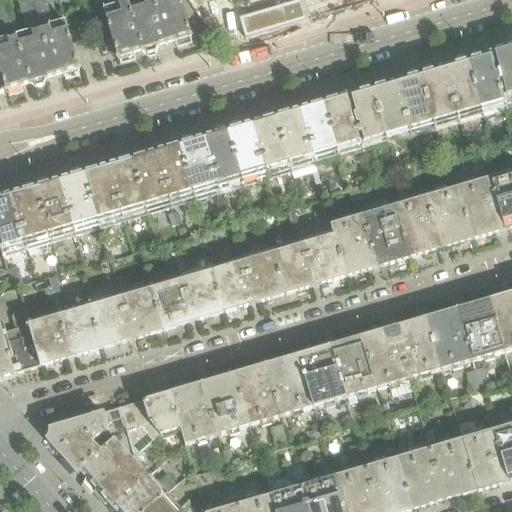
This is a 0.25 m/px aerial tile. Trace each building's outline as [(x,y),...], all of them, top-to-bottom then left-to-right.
[(15,32),(5,0),(0,0),(0,30),(4,43),(0,43),(0,73),(6,94),(30,87),(17,40),(9,42),(7,35),(15,32)] [(31,28),(41,25),(33,0),(17,0),(27,35),(17,38),(17,40),(30,87),(31,87),(35,90),(36,91),(44,88),(46,83),(58,79),(43,32),(33,35),(31,28)] [(43,32),(58,79),(79,72),(71,44),(66,25),(65,23),(54,26),(46,0),(33,0),(41,25),(47,23),(49,30),(43,32)] [(142,54),(128,4),(120,7),(118,0),(110,0),(113,9),(103,12),(113,44),(118,61),(142,54)] [(158,49),(170,46),(156,0),(138,0),(139,1),(128,4),(142,54),(143,54),(147,57),(147,58),(156,55),(158,50),(158,49)] [(156,0),(170,46),(191,39),(188,27),(179,0),(156,0)] [(291,27),(285,7),(239,20),(245,40),(291,27)] [(511,51),(504,53),(499,53),(495,56),(492,57),(505,100),(511,97),(511,51)] [(506,105),(505,100),(492,57),(482,60),(477,57),(472,59),(469,64),(468,64),(482,112),(506,105)] [(482,112),(468,64),(467,64),(462,62),(456,63),(454,68),(434,74),(429,71),(424,73),(421,78),(436,125),(482,112)] [(386,139),(436,125),(421,78),(419,78),(414,76),(409,77),(406,82),(386,88),(381,85),(376,87),(373,92),(386,139)] [(386,139),(373,92),(371,92),(366,90),(361,91),(358,96),(347,99),(361,145),(361,147),(365,145),(386,139)] [(359,145),(361,145),(347,99),(338,102),(333,99),(328,101),(325,106),(323,106),(337,152),(359,145)] [(290,166),(337,152),(323,106),(318,104),(313,105),(310,110),(290,116),(285,113),(280,115),(277,120),(276,120),(290,166)] [(290,166),(276,120),(275,120),(270,118),(265,119),(262,124),(242,130),(237,127),(232,129),(229,134),(227,135),(241,180),(290,166)] [(241,180),(227,135),(222,132),(217,133),(214,138),(194,144),(189,141),(184,143),(181,148),(180,148),(194,194),(241,180)] [(412,144),(416,158),(422,156),(418,142),(412,144)] [(146,208),(194,194),(180,148),(179,149),(174,146),(169,148),(166,153),(146,158),(141,156),(136,157),(133,162),(132,162),(146,208)] [(491,164),(487,152),(481,154),(485,166),(491,164)] [(146,208),(132,162),(131,163),(126,160),(121,162),(118,167),(98,172),(93,170),(88,171),(85,176),(84,177),(98,222),(146,208)] [(459,172),(455,162),(450,164),(453,174),(459,172)] [(321,185),(317,173),(312,174),(316,187),(321,185)] [(385,173),(372,177),(374,185),(388,181),(385,173)] [(98,222),(84,177),(83,177),(78,174),(73,176),(70,181),(50,187),(45,184),(40,185),(37,190),(36,191),(50,237),(98,222)] [(511,231),(511,174),(457,191),(472,243),(511,231)] [(421,183),(425,195),(430,193),(426,181),(421,183)] [(425,195),(421,183),(416,184),(420,197),(425,195)] [(4,250),(50,237),(36,191),(35,191),(30,188),(25,190),(22,195),(2,201),(0,199),(0,246),(1,251),(4,250)] [(356,192),(359,203),(365,202),(361,191),(361,190),(356,192)] [(409,261),(472,243),(457,191),(394,209),(409,261)] [(359,203),(356,192),(350,193),(354,205),(359,203)] [(230,212),(226,200),(222,201),(221,201),(225,213),(230,212)] [(225,213),(221,201),(217,202),(220,214),(225,213)] [(409,261),(394,209),(331,228),(334,238),(346,280),(409,261)] [(301,238),(298,225),(294,210),(288,212),(293,227),(296,239),(301,238)] [(173,215),(177,228),(182,226),(178,214),(173,215)] [(177,228),(173,215),(168,217),(172,229),(177,228)] [(306,236),(302,224),(298,225),(301,238),(302,237),(306,236)] [(286,297),(346,280),(334,238),(273,256),(286,297)] [(245,253),(242,242),(236,244),(240,255),(245,253)] [(173,253),(171,246),(160,249),(162,256),(173,253)] [(225,315),(286,297),(273,256),(213,273),(225,315)] [(184,273),(180,260),(176,262),(179,274),(184,273)] [(84,270),(82,262),(59,269),(61,276),(84,270)] [(225,315),(213,273),(151,291),(163,333),(225,315)] [(49,281),(57,309),(62,308),(58,296),(60,295),(56,279),(49,281)] [(119,291),(115,279),(110,281),(113,292),(119,291)] [(163,333),(151,291),(91,309),(103,351),(163,333)] [(57,309),(53,297),(49,298),(52,311),(57,309)] [(504,355),(511,352),(511,297),(489,304),(504,355)] [(504,355),(489,304),(427,323),(442,373),(504,355)] [(0,381),(42,369),(30,327),(24,308),(13,317),(12,319),(15,331),(4,334),(1,327),(0,325),(0,381)] [(42,369),(103,351),(91,309),(30,327),(42,369)] [(378,392),(442,373),(427,323),(363,341),(378,392)] [(378,392),(363,341),(299,360),(313,410),(378,392)] [(313,410),(299,360),(236,378),(251,429),(313,410)] [(186,447),(251,429),(236,378),(171,397),(181,432),(186,447)] [(479,386),(471,388),(473,395),(481,393),(481,392),(479,386)] [(84,484),(94,495),(135,458),(160,437),(161,438),(181,432),(171,397),(50,433),(51,435),(49,441),(47,443),(77,476),(80,474),(86,480),(84,484)] [(282,427),(270,430),(276,451),(288,448),(282,427)] [(477,494),(511,484),(511,427),(462,442),(477,494)] [(322,440),(319,431),(307,434),(310,443),(322,440)] [(435,442),(433,431),(425,433),(428,444),(435,442)] [(428,444),(425,433),(419,435),(422,446),(428,444)] [(477,494),(462,442),(424,453),(398,461),(412,511),(415,511),(428,509),(427,508),(461,498),(461,499),(477,494)] [(233,464),(230,451),(223,453),(226,466),(233,464)] [(371,463),(367,451),(360,453),(364,465),(371,463)] [(108,504),(113,510),(151,476),(135,458),(94,495),(105,507),(108,504)] [(412,511),(398,461),(334,479),(343,511),(412,511)] [(296,468),(300,482),(305,480),(301,466),(296,468)] [(300,482),(296,468),(290,469),(294,483),(300,482)] [(148,511),(169,494),(177,487),(166,475),(157,483),(151,476),(113,510),(114,511),(148,511)] [(343,511),(334,479),(270,498),(274,511),(343,511)] [(274,511),(270,498),(260,501),(257,489),(239,494),(237,485),(232,487),(236,500),(238,507),(221,511),(274,511)] [(230,502),(236,500),(232,487),(227,488),(230,502)] [(148,511),(184,511),(193,505),(189,501),(181,508),(169,494),(148,511)]
